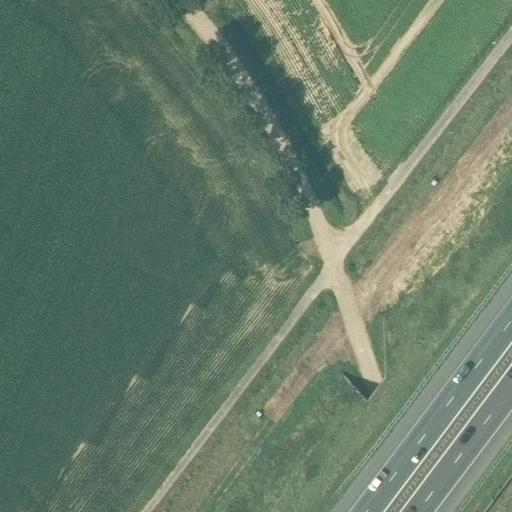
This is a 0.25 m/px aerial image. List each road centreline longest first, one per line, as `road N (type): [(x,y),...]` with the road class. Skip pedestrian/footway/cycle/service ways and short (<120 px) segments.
road 1 (track): [(366,382),(327,268),(244,86),(187,0)]
road 2 (motorway): [(511,321),(365,511)]
road 3 (motorway): [(428,511),(511,402)]
road 4 (unclassified): [(411,511),(366,382)]
